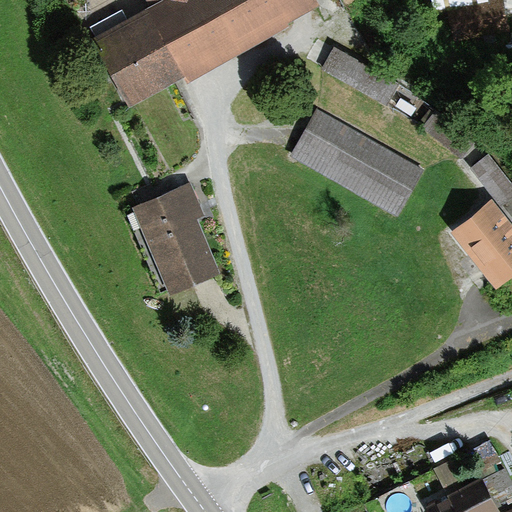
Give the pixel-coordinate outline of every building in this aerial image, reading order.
[(149,0),(153,5),(140,13),(94,39),(131,104),(183,77),(188,84),(291,28),(287,25),(319,4),(316,0),(149,0)] [(435,0),(436,8),(455,6),(458,40),(511,35),(511,33),(510,7),(492,8),(491,0),(435,0)] [(334,46),(322,68),(387,105),(400,83),(334,46)] [(424,170),(318,109),(291,156),(396,217),(424,170)] [(511,184),(488,154),(471,168),(501,205),(511,196),(511,184)] [(191,183),(133,206),(169,295),(220,275),(197,219),(204,216),(201,208),(191,183)] [(511,223),(492,199),(449,234),(497,293),(511,280),(511,223)] [(483,479),(497,505),(511,496),(511,481),(505,468),(483,479)] [(483,479),(427,507),(429,511),(500,511),(497,505),(483,479)]
